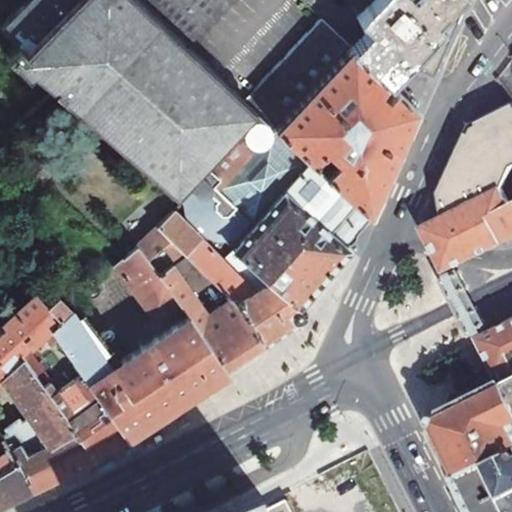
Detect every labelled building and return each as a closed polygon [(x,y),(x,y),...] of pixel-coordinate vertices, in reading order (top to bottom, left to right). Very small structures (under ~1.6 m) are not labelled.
[(225,239),(231,245),(230,246),(264,276),(295,303),(298,299),(302,295),(308,301),(315,293),(350,252),(350,251),(340,243),(366,214),(273,125),(245,99),(187,44),(140,0),(26,0),(0,28),(17,45),(6,56),(26,75),(31,71),(181,200),(182,208),(185,214),(189,221),(195,228),(201,232),(208,236),(216,239),(225,239)] [(140,0),(187,44),(228,0),(140,0)] [(358,0),(347,0),(359,11),(364,5),(358,0)] [(366,27),(357,37),(393,72),(403,62),(429,73),(455,15),(461,0),(358,0),(364,5),(359,11),(354,16),(366,27)] [(254,90),(281,117),(346,48),(318,21),(254,90)] [(17,45),(0,28),(0,50),(6,56),(17,45)] [(273,125),(366,214),(372,201),(408,119),(413,108),(395,91),(387,99),(377,89),(393,72),(357,37),(346,48),(281,117),(273,125)] [(273,125),(281,117),(254,90),(245,99),(273,125)] [(442,205),(444,216),(504,185),(511,167),(511,104),(493,113),(488,115),(471,122),(464,138),(454,163),(441,192),(441,194),(442,205)] [(0,145),(0,161),(9,153),(0,145)] [(429,234),(491,249),(497,246),(505,242),(491,214),(511,203),(511,199),(504,185),(444,216),(436,220),(425,226),(429,234)] [(511,203),(491,214),(505,242),(511,238),(511,203)] [(184,252),(206,273),(219,258),(170,210),(155,224),(184,252)] [(235,301),(229,296),(206,312),(172,262),(184,252),(155,224),(135,242),(224,368),(231,363),(247,353),(261,343),(237,301),(235,301)] [(491,249),(429,234),(440,255),(443,260),(448,271),(471,259),(491,249)] [(50,326),(124,434),(174,401),(224,368),(135,242),(112,263),(149,311),(160,313),(169,306),(179,319),(107,367),(68,309),(42,282),(31,292),(57,319),(50,326)] [(206,273),(184,252),(172,262),(206,312),(229,296),(206,273)] [(237,301),(261,343),(273,335),(298,319),(300,315),(302,311),(299,307),(295,303),(264,276),(251,289),(219,258),(206,273),(229,296),(235,301),(237,301)] [(461,273),(446,281),(459,304),(475,336),(491,327),(474,296),(461,273)] [(0,438),(15,458),(30,487),(44,480),(61,471),(73,465),(93,455),(22,353),(50,326),(57,319),(31,292),(0,321),(0,376),(26,415),(20,420),(17,416),(11,420),(6,414),(1,418),(6,424),(2,428),(5,432),(0,435),(0,438)] [(511,318),(477,339),(502,385),(435,420),(440,431),(508,396),(511,394),(511,378),(494,343),(511,333),(511,318)] [(22,353),(93,455),(95,453),(97,452),(104,447),(124,434),(50,326),(22,353)] [(511,333),(494,343),(511,378),(511,394),(508,396),(440,431),(462,474),(467,484),(511,461),(511,333)] [(0,502),(3,501),(24,490),(30,487),(15,458),(0,438),(0,502)] [(511,511),(511,461),(467,484),(480,511),(511,511)] [(295,511),(286,494),(277,498),(250,511),(295,511)]
